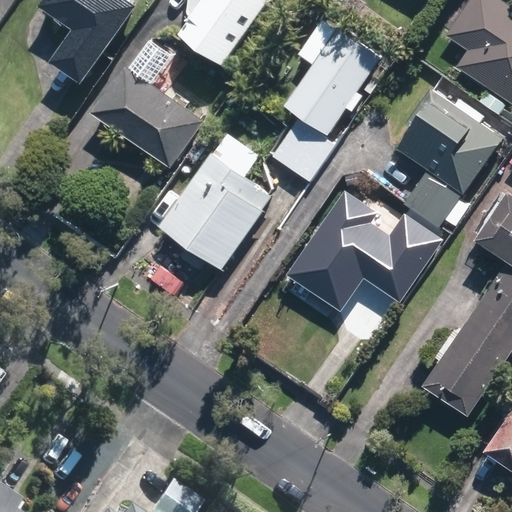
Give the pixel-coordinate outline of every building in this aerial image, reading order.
[(140,7),(129,0),(47,0),(43,7),(77,29),(54,63),(85,85),(140,7)] [(265,0),(211,0),(188,34),(231,65),(273,5),(265,0)] [(511,1),(509,0),(444,0),(432,19),(473,47),(460,66),(511,101),(511,1)] [(329,138),(382,59),(339,29),(285,108),(329,138)] [(94,113),(173,170),(206,122),(128,66),(94,113)] [(508,103),(488,89),(482,98),(502,112),(508,103)] [(466,197),(504,142),(432,92),(408,127),(414,132),(401,152),(430,173),(406,206),(441,231),(465,197),(466,197)] [(311,184),(336,148),(298,121),(273,158),(311,184)] [(216,154),(163,227),(224,270),(266,211),(264,210),(272,198),(258,188),(260,185),(216,154)] [(372,274),(395,241),(375,227),(383,215),(348,192),(289,278),(323,302),(352,260),(372,274)] [(511,196),(481,242),(511,263),(426,389),(471,420),(511,358),(511,196)] [(404,291),(429,256),(406,240),(381,275),(404,291)] [(511,413),(487,450),(511,467),(511,413)] [(196,511),(205,499),(173,477),(151,510),(153,511),(196,511)] [(0,511),(22,511),(11,504),(18,494),(0,482),(0,511)] [(148,511),(134,502),(127,511),(117,511),(111,507),(110,508),(107,511),(148,511)]
